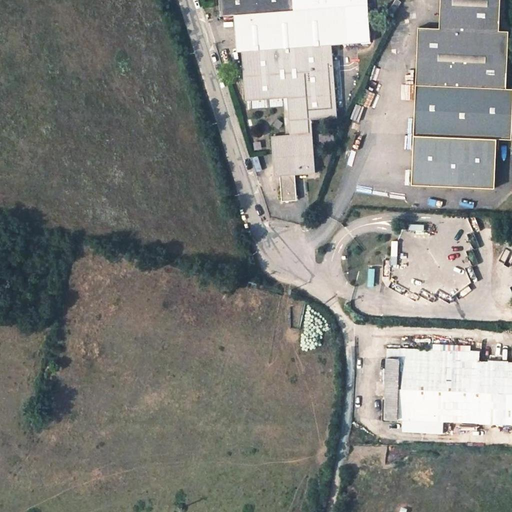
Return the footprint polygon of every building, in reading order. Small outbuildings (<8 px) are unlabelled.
[(294,139),(285,140),(274,141),(278,179),(283,178),(286,205),(301,204),(299,177),(318,176),(315,123),(340,121),(334,49),(373,45),(371,9),(304,15),(302,0),(222,0),(224,21),(236,20),(243,19),(245,57),(249,105),(291,102),(294,139)] [(496,34),(497,0),(441,0),(440,29),(419,30),(412,186),(495,190),(498,141),(511,141),(511,131),(511,90),(506,90),(507,35),(496,34)] [(291,102),(249,105),(250,113),(282,111),(285,140),(294,139),(291,102)] [(397,395),(384,395),(384,422),(479,424),(480,364),(460,363),(460,352),(412,351),(412,362),(403,362),(385,362),(385,388),(397,388),(397,395)] [(412,362),(412,351),(403,351),(403,362),(412,362)] [(511,364),(480,364),(479,424),(511,424),(511,364)]
